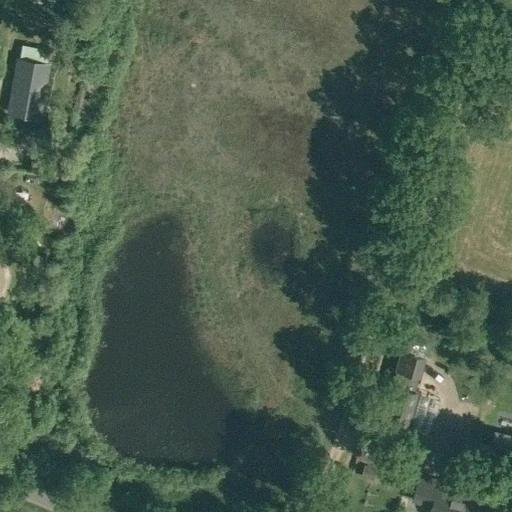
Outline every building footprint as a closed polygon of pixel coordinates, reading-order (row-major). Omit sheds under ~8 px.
[(48,63),(18,57),(8,111),(38,116),(48,63)] [(43,173),(46,157),(31,155),(29,171),(43,173)] [(0,209),(14,211),(14,210),(17,187),(2,185),(0,206),(0,209)] [(409,432),(411,422),(420,393),(420,391),(414,389),(418,377),(420,378),(427,356),(400,348),(394,370),(396,370),(392,383),(390,383),(379,423),(409,432)] [(511,460),(511,434),(493,430),(487,454),(511,460)] [(496,511),(498,503),(440,488),(442,480),(418,474),(411,500),(431,505),(429,511),(496,511)]
